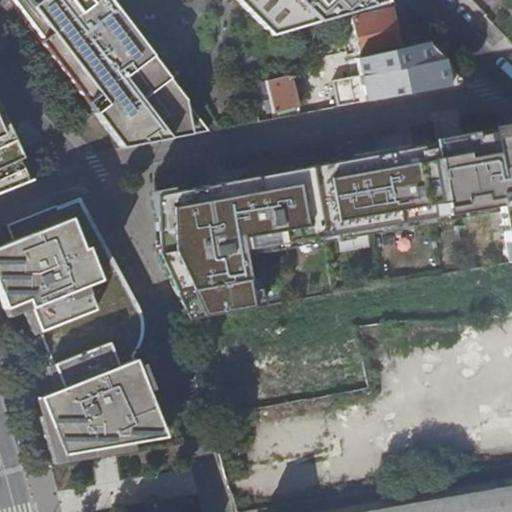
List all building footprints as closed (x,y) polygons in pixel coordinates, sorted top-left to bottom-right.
[(8,0),(123,147),(210,131),(110,0),(8,0)] [(382,0),(237,0),(272,37),(386,3),(382,0)] [(360,58),(402,49),(393,10),(350,20),(360,58)] [(257,41),(241,45),(251,84),(267,80),(257,41)] [(467,83),(445,61),(316,85),(321,111),(435,89),(467,83)] [(267,80),(251,84),(255,102),(269,98),(273,113),(298,107),(291,76),(267,80)] [(0,192),(32,180),(0,108),(0,192)] [(186,320),(252,309),(243,257),(499,212),(509,264),(511,263),(511,130),(510,129),(154,195),(155,254),(186,320)] [(139,317),(83,211),(9,233),(14,248),(0,253),(0,256),(17,311),(39,304),(64,390),(41,397),(63,468),(166,450),(133,370),(141,360),(145,347),(143,330),(139,317)] [(511,511),(511,478),(318,511),(283,511),(282,503),(267,506),(267,511),(511,511)]
